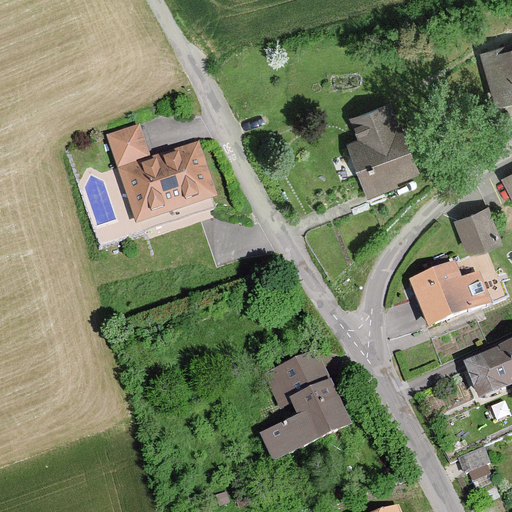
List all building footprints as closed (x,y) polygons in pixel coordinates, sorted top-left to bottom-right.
[(511,48),(481,59),(496,102),(511,96),(511,48)] [(360,138),(347,143),(368,193),(420,171),(390,101),(351,117),(360,138)] [(140,126),(107,138),(117,168),(118,168),(150,157),(140,126)] [(199,147),(120,173),(138,225),(216,199),(199,147)] [(486,206),(457,218),(472,254),(501,242),(486,206)] [(424,278),(410,284),(431,332),(492,306),(478,274),(462,281),(455,265),(424,278)] [(511,348),(463,370),(480,407),(511,391),(511,348)] [(287,425),(260,437),(274,468),(352,431),(343,412),(315,352),(264,375),(287,425)]
